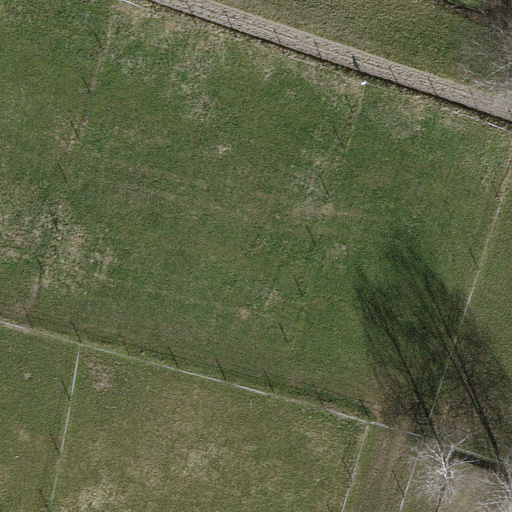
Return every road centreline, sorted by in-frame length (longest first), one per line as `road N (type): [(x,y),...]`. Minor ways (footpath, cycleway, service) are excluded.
road 1 (track): [(511,140),(386,511)]
road 2 (unknown): [(183,0),(511,110)]
